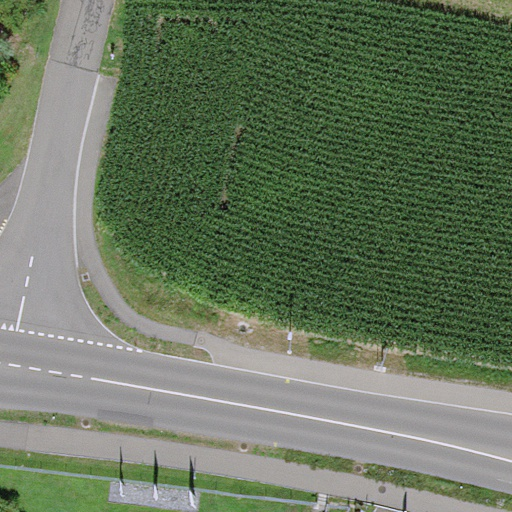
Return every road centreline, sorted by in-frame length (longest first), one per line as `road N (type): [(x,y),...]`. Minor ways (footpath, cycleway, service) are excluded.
road 1 (primary): [(511,456),(10,369)]
road 2 (residential): [(10,369),(92,0)]
